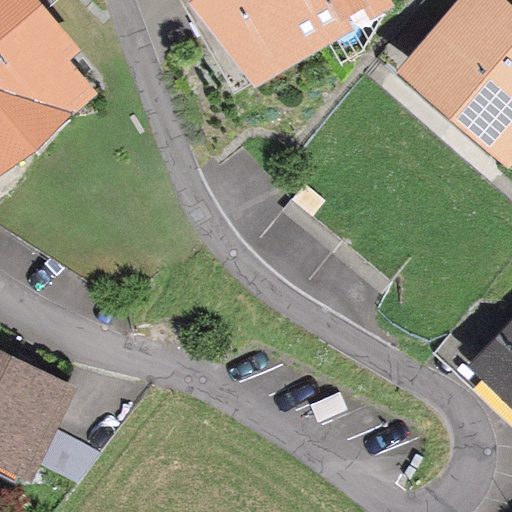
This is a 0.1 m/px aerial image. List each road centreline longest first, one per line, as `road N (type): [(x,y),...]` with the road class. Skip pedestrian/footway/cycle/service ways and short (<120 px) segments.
road 1 (residential): [(0,312),(36,335),(233,398),(404,511)]
road 2 (unknown): [(233,398),(130,511)]
